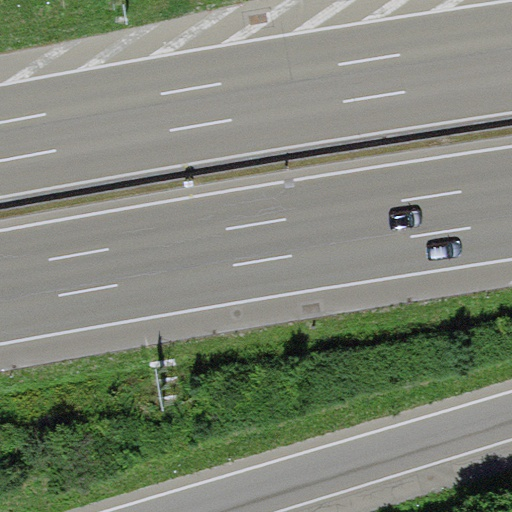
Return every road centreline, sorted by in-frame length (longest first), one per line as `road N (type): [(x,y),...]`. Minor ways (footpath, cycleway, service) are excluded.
road 1 (motorway): [(511,58),(0,144)]
road 2 (motorway): [(0,286),(511,201)]
road 3 (motorway): [(196,511),(511,413)]
